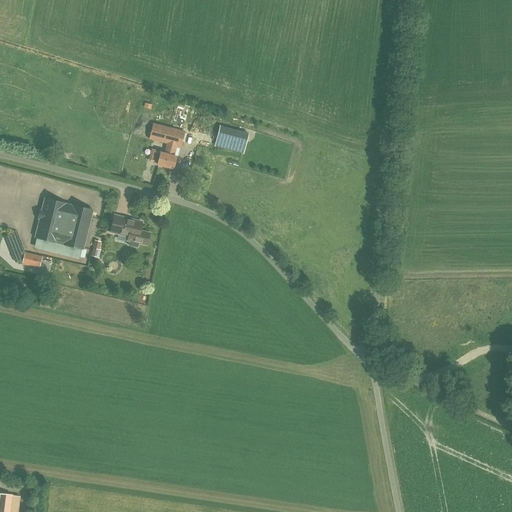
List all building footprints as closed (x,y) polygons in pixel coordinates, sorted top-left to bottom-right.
[(181,147),(185,131),(153,123),(148,139),(166,144),(164,153),(160,152),(160,151),(152,149),(148,161),(157,164),(173,168),(176,156),(174,156),(177,146),(181,147)] [(217,134),(214,146),(243,153),(246,141),(217,134)] [(83,249),(89,226),(93,210),(44,198),(35,237),(36,237),(34,247),(79,258),(81,249),(83,249)] [(146,245),(149,233),(140,231),(142,222),(114,215),(110,232),(130,237),(128,245),(138,248),(139,243),(146,245)] [(99,258),(101,250),(99,249),(101,242),(94,240),(91,256),(99,258)] [(39,269),(42,257),(24,252),(22,264),(39,269)] [(41,296),(39,305),(54,309),(57,300),(41,296)] [(17,511),(20,496),(0,493),(0,511),(17,511)]
